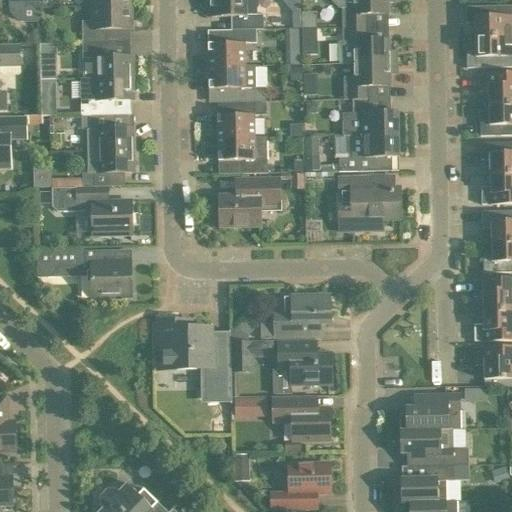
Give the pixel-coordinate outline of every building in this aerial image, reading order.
[(7,0),(8,9),(11,16),(15,20),(18,21),(23,23),(38,23),(38,8),(38,0),(7,0)] [(38,0),(38,8),(52,8),(52,0),(38,0)] [(92,0),(92,9),(132,8),(132,0),(92,0)] [(256,0),(208,0),(209,19),(240,19),(240,33),(264,32),(264,17),(257,17),(256,0)] [(343,31),(367,30),(367,17),(390,17),(389,5),(396,5),(396,0),(330,0),(331,2),(338,9),(343,9),(343,31)] [(132,8),(92,9),(92,23),(83,23),(83,45),(107,45),(107,32),(133,32),(132,8)] [(476,40),(511,39),(511,8),(467,9),(467,26),(476,26),(476,40)] [(355,66),(398,65),(398,54),(390,54),(390,42),(367,43),(367,30),(343,31),(344,43),(338,43),(339,65),(355,64),(355,66)] [(287,53),(300,53),(299,31),(286,31),(287,53)] [(210,69),(255,68),(255,66),(246,67),(245,46),(255,46),(255,33),(232,33),(233,46),(209,46),(210,69)] [(511,39),(476,40),(476,54),(468,54),(468,71),(511,69),(511,39)] [(0,112),(7,112),(7,92),(0,92),(0,67),(20,67),(19,45),(0,45),(0,112)] [(96,81),(134,80),(133,58),(103,59),(103,45),(82,45),(82,59),(92,59),(92,60),(96,60),(96,81)] [(345,103),(353,102),(364,102),(369,102),(368,89),(391,89),(391,77),(398,77),(398,65),(355,66),(356,80),(344,80),(345,103)] [(234,105),(242,105),(265,104),(265,99),(256,90),(255,68),(210,69),(210,92),(234,91),(234,105)] [(317,95),(316,74),(304,74),(305,96),(317,95)] [(490,108),(511,107),(511,76),(480,77),(481,94),(489,94),(490,108)] [(81,117),(105,117),(104,103),(134,102),(134,80),(96,81),(97,102),(80,102),(81,117)] [(56,116),(55,98),(40,99),(41,116),(56,116)] [(347,138),(400,137),(399,115),(364,116),(364,102),(353,102),(354,115),(342,115),(342,137),(347,137),(347,138)] [(219,141),(266,140),(266,139),(255,139),(255,117),(265,117),(265,104),(242,105),(242,118),(219,118),(219,141)] [(511,107),(490,108),(490,122),(481,122),(482,139),(511,138),(511,107)] [(87,153),(135,152),(135,130),(115,131),(114,117),(105,117),(81,117),(81,130),(87,130),(87,153)] [(0,169),(11,169),(10,136),(26,136),(26,120),(0,120),(0,169)] [(400,137),(347,138),(348,159),(337,160),(338,174),(376,173),(375,160),(400,160),(400,137)] [(266,140),(219,141),(219,163),(243,163),(243,176),(266,176),(266,140)] [(491,176),(511,175),(511,145),(482,146),(482,163),(491,163),(491,176)] [(52,190),(108,189),(108,175),(136,175),(135,152),(87,153),(87,176),(82,176),(82,180),(51,180),(52,190)] [(304,157),(304,172),(319,172),(319,157),(304,157)] [(51,188),(51,172),(34,172),(34,188),(51,188)] [(511,175),(491,176),(492,190),(483,190),(483,207),(511,206),(511,175)] [(302,191),(302,176),(280,176),(280,182),(290,182),(290,191),(302,191)] [(338,218),(338,235),(353,234),(383,234),(383,221),(401,221),(401,194),(401,192),(394,192),(394,179),(340,180),(341,195),(341,203),(351,203),(351,218),(338,218)] [(221,230),(262,229),(261,206),(281,206),(281,182),(257,182),(257,198),(220,199),(221,230)] [(108,189),(52,190),(52,208),(57,213),(93,212),(93,238),(133,237),(132,203),(109,204),(109,190),(108,190),(108,189)] [(493,245),(511,244),(511,213),(483,214),(484,231),(492,231),(493,245)] [(511,244),(493,245),(493,258),(484,259),(485,275),(511,274),(511,244)] [(85,249),(36,250),(37,279),(49,279),(57,271),(86,270),(86,278),(92,278),(92,301),(113,301),(113,297),(132,296),(132,267),(131,267),(116,268),(112,264),(112,253),(85,253),(85,249)] [(511,281),(475,282),(475,299),(484,299),(484,313),(511,312),(511,281)] [(302,327),(322,327),(331,326),(331,298),(293,299),(293,312),(276,312),(276,342),(302,341),(302,327)] [(511,312),(484,313),(484,327),(476,327),(476,344),(511,343),(511,312)] [(184,323),(159,324),(160,372),(206,371),(206,399),(229,399),(228,369),(228,345),(218,345),(210,345),(210,331),(184,331),(184,323)] [(230,374),(252,374),(252,359),(274,358),(273,343),(230,343),(230,374)] [(332,356),(316,356),(293,357),(293,345),(276,346),(277,373),(292,373),(292,387),(332,386),(332,356)] [(511,349),(476,351),(476,366),(476,368),(485,367),(485,382),(511,381),(511,349)] [(465,402),(487,402),(487,389),(465,390),(465,402)] [(401,433),(452,432),(452,431),(461,431),(461,413),(461,396),(436,396),(436,408),(407,409),(407,432),(401,432),(401,433)] [(234,400),(234,419),(250,419),(249,400),(234,400)] [(316,412),(315,401),(275,401),(275,425),(294,425),(294,444),(329,443),(329,411),(316,412)] [(5,425),(5,415),(0,403),(0,453),(16,453),(15,425),(5,425)] [(429,469),(454,468),(454,466),(468,466),(468,450),(452,450),(452,432),(401,433),(402,457),(429,457),(429,469)] [(4,480),(3,465),(0,465),(0,506),(13,506),(13,480),(4,480)] [(273,511),(317,511),(316,496),(330,496),(330,466),(290,467),(290,496),(273,496),(273,511)] [(403,505),(456,504),(456,503),(447,503),(446,483),(455,483),(455,468),(454,468),(429,469),(426,469),(427,481),(402,481),(403,505)] [(139,496),(127,485),(119,493),(117,491),(107,491),(100,498),(101,508),(98,511),(166,511),(144,491),(139,496)]
